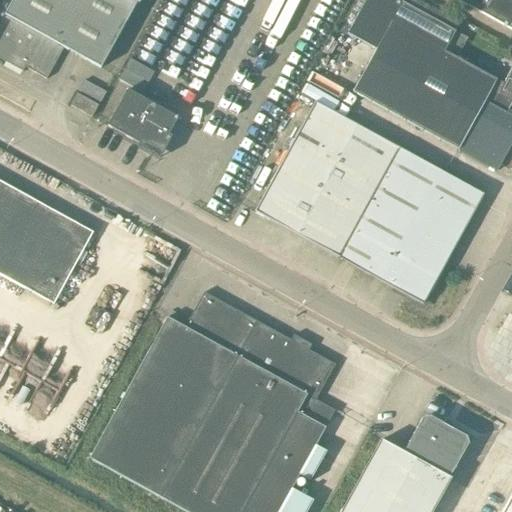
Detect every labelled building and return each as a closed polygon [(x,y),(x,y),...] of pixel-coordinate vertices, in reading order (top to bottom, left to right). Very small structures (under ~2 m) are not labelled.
[(0,53),(7,58),(5,62),(22,71),(25,67),(46,79),(64,47),(100,67),(137,2),(139,3),(140,0),(13,0),(5,15),(0,12),(0,53)] [(365,0),(347,34),(376,51),(353,93),(497,172),(511,144),(511,117),(506,114),(511,103),(511,68),(498,94),(490,90),(496,80),(444,52),(455,32),(397,0),(365,0)] [(397,0),(455,32),(456,30),(460,23),(417,0),(397,0)] [(511,0),(455,0),(511,31),(511,0)] [(444,52),(462,61),(474,39),(456,30),(455,32),(444,52)] [(130,58),(118,85),(141,95),(153,68),(130,58)] [(186,105),(197,83),(173,71),(162,93),(186,105)] [(106,92),(84,80),(79,91),(101,103),(106,92)] [(178,118),(127,90),(107,126),(138,144),(137,147),(159,159),(172,137),(169,135),(178,118)] [(98,106),(77,94),(70,106),(92,117),(98,106)] [(314,103),(255,212),(423,304),(483,196),(314,103)] [(0,276),(23,289),(24,288),(53,304),(92,233),(5,185),(5,186),(0,182),(0,276)] [(237,357),(306,396),(241,511),(303,511),(305,497),(291,489),(299,475),(310,481),(326,452),(315,446),(324,430),(334,411),(315,401),(335,365),(204,293),(184,328),(237,357)] [(172,311),(168,317),(176,321),(179,315),(172,311)] [(237,357),(184,328),(167,318),(89,459),(159,498),(237,357)] [(241,511),(306,396),(237,357),(159,498),(185,511),(241,511)] [(350,495),(380,511),(432,511),(450,479),(449,478),(453,470),(454,471),(468,444),(466,437),(429,416),(422,418),(407,445),(408,445),(403,453),(380,440),(350,495)] [(511,511),(511,492),(501,511),(511,511)] [(380,511),(350,495),(340,511),(380,511)]
